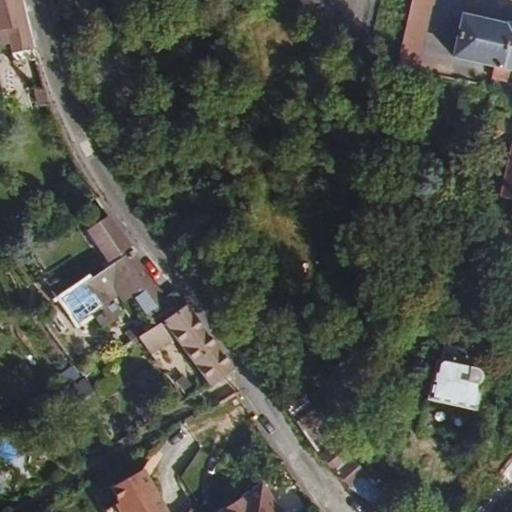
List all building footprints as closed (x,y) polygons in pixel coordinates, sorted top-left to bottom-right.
[(0,0),(0,38),(8,36),(10,46),(16,65),(36,60),(21,0),(0,0)] [(412,0),(398,67),(417,72),(423,56),(432,13),(434,0),(412,0)] [(461,19),(432,13),(423,56),(452,62),(453,56),(494,65),(491,77),(507,81),(510,69),(511,69),(511,24),(508,24),(507,26),(462,16),(461,19)] [(0,48),(10,46),(8,36),(0,38),(0,48)] [(33,90),(38,108),(48,105),(43,87),(33,90)] [(487,118),(506,124),(508,115),(489,111),(487,118)] [(511,124),(506,124),(487,118),(483,134),(511,141),(497,206),(508,208),(510,200),(511,200),(511,124)] [(82,183),(70,190),(77,203),(89,196),(82,183)] [(96,237),(107,231),(97,213),(86,220),(96,237)] [(169,302),(156,285),(131,252),(60,299),(77,322),(92,312),(102,329),(121,317),(109,301),(117,295),(123,304),(133,296),(149,317),(169,302)] [(185,306),(141,337),(137,340),(148,359),(176,338),(210,385),(234,370),(185,306)] [(137,340),(141,337),(135,328),(126,335),(132,343),(137,340)] [(444,344),(440,358),(464,363),(467,349),(444,344)] [(464,363),(440,358),(434,361),(426,400),(473,410),(479,384),(475,383),(477,382),(479,376),(478,373),(476,371),(470,370),(471,365),(464,363)] [(108,360),(92,371),(101,384),(117,374),(108,360)] [(185,400),(172,385),(165,390),(164,399),(171,408),(185,400)] [(301,429),(311,422),(319,416),(309,402),(298,389),(281,402),(301,429)] [(320,435),(311,422),(301,429),(311,443),(320,435)] [(384,494),(361,478),(366,473),(332,435),(331,436),(327,430),(311,444),(319,456),(350,488),(375,506),(384,494)] [(118,502),(115,504),(119,511),(165,511),(142,470),(111,488),(118,502)] [(278,511),(261,486),(222,511),(278,511)]
